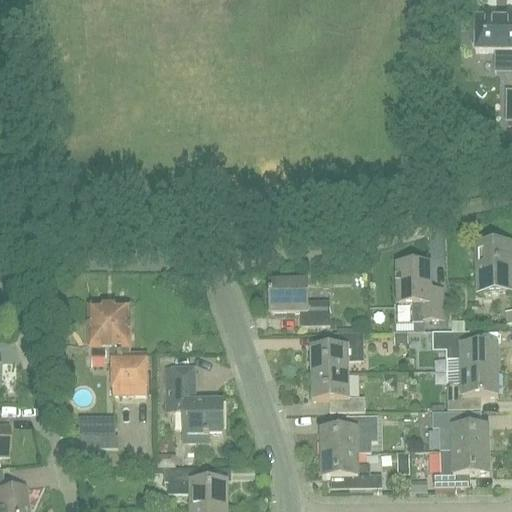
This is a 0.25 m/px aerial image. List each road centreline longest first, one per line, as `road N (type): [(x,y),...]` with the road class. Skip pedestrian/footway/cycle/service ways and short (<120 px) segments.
road 1 (residential): [(214,264),(384,237),(409,225),(419,183),(415,0)]
road 2 (residential): [(73,511),(11,246)]
road 3 (residential): [(292,509),(214,264)]
road 4 (residential): [(214,264),(11,246)]
